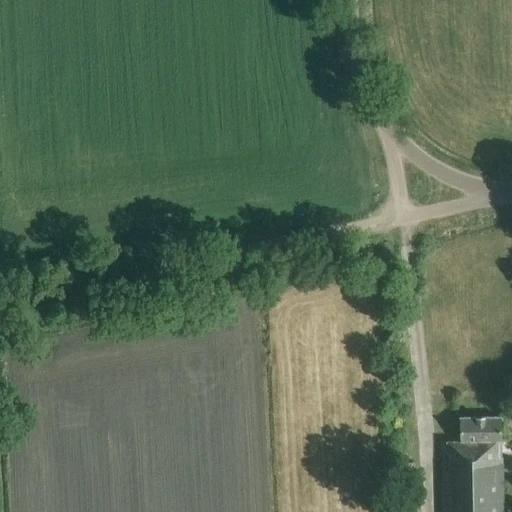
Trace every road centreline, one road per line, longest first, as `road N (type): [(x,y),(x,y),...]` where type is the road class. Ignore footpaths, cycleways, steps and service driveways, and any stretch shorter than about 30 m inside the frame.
road 1 (track): [(0,298),(395,220)]
road 2 (unclassified): [(389,134),(364,90),(349,0)]
road 3 (unclassified): [(511,194),(436,172),(389,134)]
